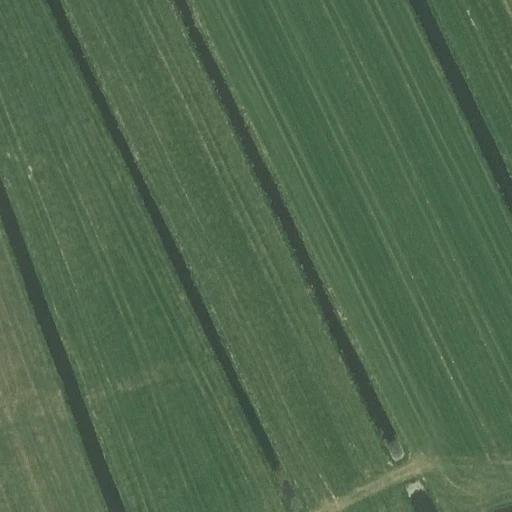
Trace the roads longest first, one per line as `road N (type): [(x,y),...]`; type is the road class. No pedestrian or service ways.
road 1 (track): [(270,511),(200,371),(155,374),(0,418)]
road 2 (track): [(507,451),(418,469),(343,511)]
